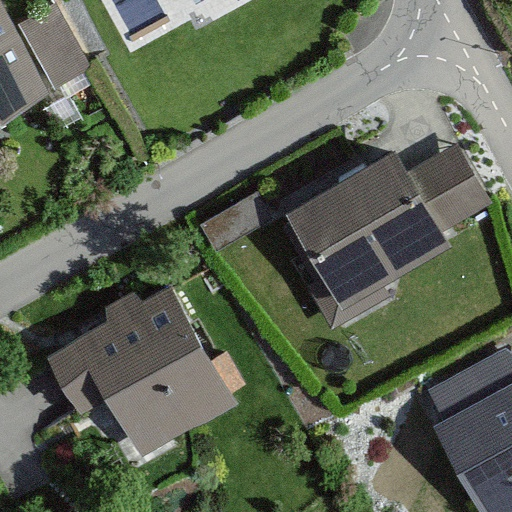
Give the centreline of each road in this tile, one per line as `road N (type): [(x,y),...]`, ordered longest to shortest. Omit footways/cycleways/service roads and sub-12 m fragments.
road 1 (residential): [(410,21),(381,66),(0,289)]
road 2 (residential): [(410,21),(465,60),(511,134)]
